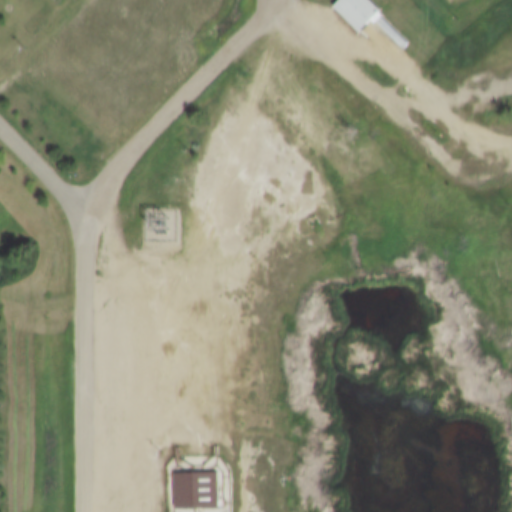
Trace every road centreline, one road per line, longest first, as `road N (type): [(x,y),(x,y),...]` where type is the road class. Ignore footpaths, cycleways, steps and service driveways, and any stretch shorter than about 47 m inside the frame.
road 1 (residential): [(80,220),(284,0)]
road 2 (residential): [(87,511),(87,244),(80,220)]
road 3 (residential): [(80,220),(0,129)]
